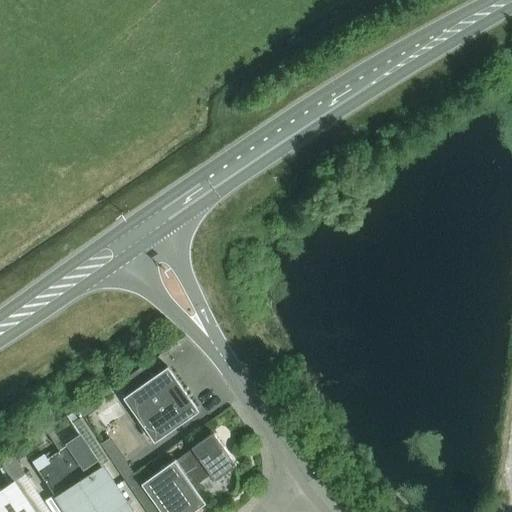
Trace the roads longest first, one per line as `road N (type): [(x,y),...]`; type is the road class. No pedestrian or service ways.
road 1 (primary): [(137,234),(399,58)]
road 2 (unclassified): [(304,479),(137,234)]
road 3 (primary): [(0,330),(137,234)]
road 4 (primary): [(510,0),(399,58)]
